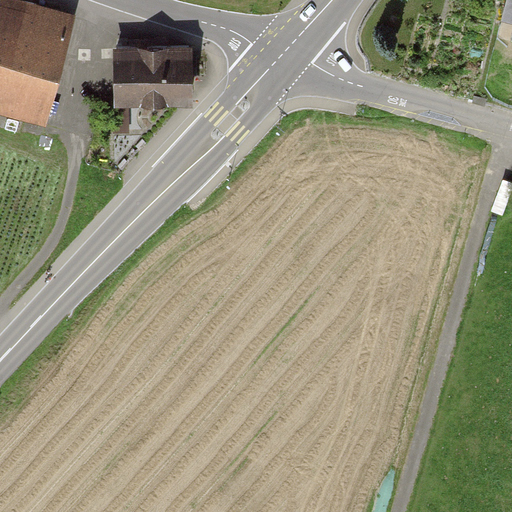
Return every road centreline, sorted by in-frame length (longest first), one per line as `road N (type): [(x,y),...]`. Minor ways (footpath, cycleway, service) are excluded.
road 1 (secondary): [(281,56),(208,145),(0,362)]
road 2 (track): [(507,127),(401,511)]
road 3 (unclassified): [(281,56),(356,86),(511,128)]
road 4 (track): [(0,307),(55,246),(79,159)]
road 5 (unclassified): [(127,0),(281,56)]
